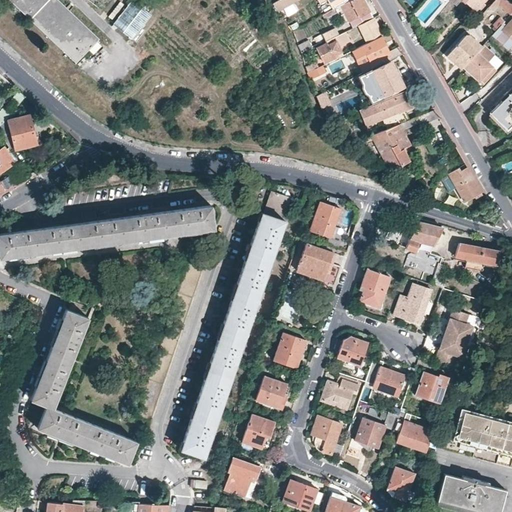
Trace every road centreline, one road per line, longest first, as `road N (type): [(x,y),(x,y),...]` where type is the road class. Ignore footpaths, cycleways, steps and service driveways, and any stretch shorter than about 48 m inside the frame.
road 1 (tertiary): [(103,144),(162,159),(278,169),(372,197)]
road 2 (residential): [(336,316),(296,440),(300,453),(363,487),(388,511)]
road 3 (residential): [(511,215),(385,0)]
road 4 (tertiary): [(372,197),(511,235)]
road 5 (tertiary): [(0,51),(103,144)]
road 6 (residential): [(372,197),(336,316)]
road 7 (residential): [(103,144),(0,210)]
